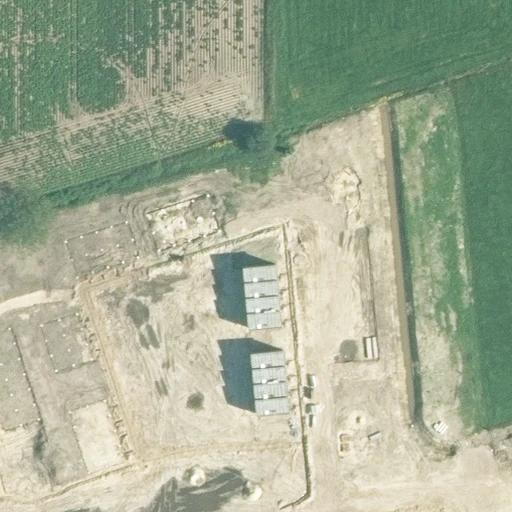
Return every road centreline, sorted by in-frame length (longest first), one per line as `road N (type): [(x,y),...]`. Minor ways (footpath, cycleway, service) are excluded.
road 1 (residential): [(343,349),(310,352),(325,511)]
road 2 (residential): [(333,511),(470,490)]
